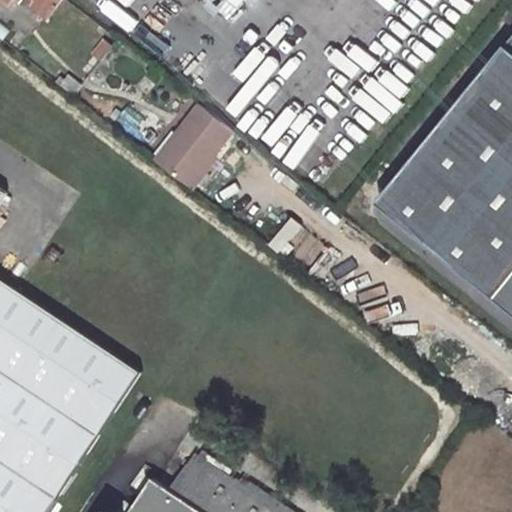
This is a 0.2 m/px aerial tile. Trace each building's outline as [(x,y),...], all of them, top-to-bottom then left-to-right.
[(34,0),(37,2),(33,7),(47,18),(61,0),(34,0)] [(244,0),(227,0),(238,8),(244,0)] [(511,319),(511,50),(507,46),(367,210),(511,319)] [(192,189),(236,132),(203,106),(158,163),(192,189)] [(0,202),(6,194),(0,190),(0,511),(46,511),(139,373),(0,280),(0,202)] [(272,511),(292,511),(199,450),(172,490),(178,494),(199,463),(272,511)] [(272,511),(199,463),(178,494),(172,490),(154,478),(131,511),(272,511)]
